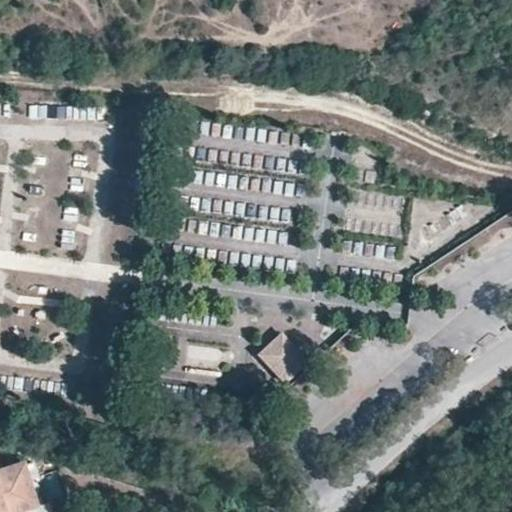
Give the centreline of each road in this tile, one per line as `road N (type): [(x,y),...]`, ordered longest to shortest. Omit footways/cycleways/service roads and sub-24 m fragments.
road 1 (track): [(511,167),(363,119),(0,85)]
road 2 (unclassified): [(331,511),(381,458),(511,354)]
